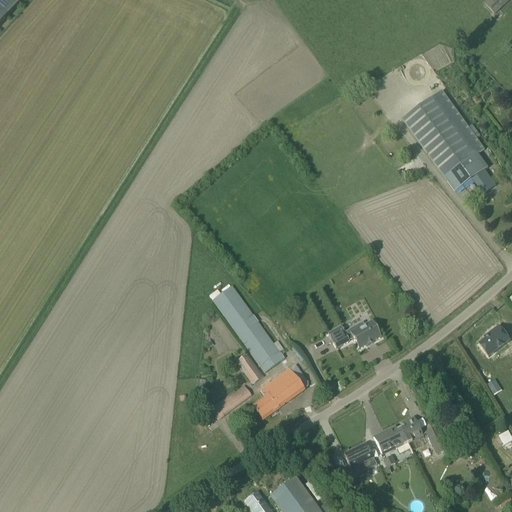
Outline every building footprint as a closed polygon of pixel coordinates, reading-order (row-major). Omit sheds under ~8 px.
[(0,0),(0,25),(18,5),(11,0),(0,0)] [(490,0),(485,5),(495,15),(510,0),(490,0)] [(442,93),(403,121),(455,193),(472,180),(475,179),(484,192),(485,194),(493,188),(492,187),(483,174),(482,173),(484,172),(487,169),(488,169),(478,156),(484,152),(442,93)] [(212,302),(264,374),(283,360),(232,288),(212,302)] [(377,331),(379,330),(374,322),(372,323),(372,322),(364,326),(362,323),(348,331),(344,334),(341,327),(328,335),(331,342),(332,341),(333,343),(332,343),(336,350),(349,343),(349,342),(353,340),(359,351),(367,346),(367,347),(374,343),(373,343),(381,338),(377,331)] [(490,337),(479,345),(489,358),(511,342),(499,327),(489,334),(490,337)] [(236,364),(250,384),(261,377),(246,357),(236,364)] [(304,391),(298,383),(290,371),(260,392),(265,398),(252,407),(262,422),(304,391)] [(494,382),(487,387),(493,396),(500,392),(494,382)] [(251,397),(243,387),(211,411),(219,421),(251,397)] [(419,438),(422,437),(413,419),(402,425),(404,427),(400,429),(407,444),(411,451),(422,446),(419,438)] [(407,444),(400,429),(396,431),(395,428),(374,439),(382,456),(407,444)] [(436,456),(447,451),(436,429),(426,434),(436,456)] [(475,442),(464,448),(467,454),(470,452),(473,457),(481,452),(475,442)] [(350,469),(346,471),(350,481),(363,474),(359,465),(373,459),(366,444),(344,455),(350,469)] [(391,455),(381,460),(385,467),(394,463),(391,455)] [(270,497),(281,511),(318,511),(295,479),(270,497)] [(271,511),(257,493),(244,503),(250,511),(271,511)] [(383,500),(375,504),(379,511),(387,508),(383,500)]
